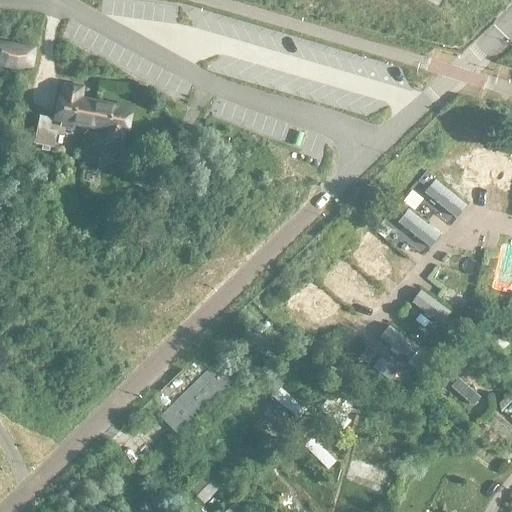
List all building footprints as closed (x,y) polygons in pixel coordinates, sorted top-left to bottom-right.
[(31,68),(35,48),(0,41),(0,65),(2,67),(14,69),(17,69),(31,68)] [(58,117),(91,123),(95,104),(77,100),(79,89),(66,87),(64,98),(62,97),(58,117)] [(354,106),(369,112),(375,95),(359,90),(354,106)] [(95,104),(91,123),(109,126),(106,138),(120,140),(122,128),(124,129),(128,110),(95,104)] [(53,147),(56,131),(48,129),(50,118),(39,116),(33,143),(53,147)] [(85,148),(81,170),(88,171),(89,168),(95,169),(96,164),(99,151),(85,148)] [(436,162),(431,169),(439,174),(444,169),(436,162)] [(149,165),(135,183),(147,192),(161,173),(149,165)] [(426,170),(417,181),(425,187),(433,176),(426,170)] [(399,200),(390,211),(398,217),(406,206),(399,200)] [(407,206),(392,225),(426,250),(440,230),(407,206)] [(371,232),(362,242),(370,249),(379,238),(371,232)] [(380,237),(369,250),(401,276),(412,264),(380,237)] [(466,251),(455,291),(471,295),(481,255),(466,251)] [(342,257),(333,268),(340,274),(349,263),(342,257)] [(443,266),(434,275),(441,280),(450,272),(443,266)] [(303,295),(337,326),(350,312),(316,281),(303,295)] [(433,324),(446,306),(419,287),(407,305),(433,324)] [(287,300),(281,307),(292,316),(298,308),(287,300)] [(405,363),(418,344),(388,322),(374,342),(405,363)] [(416,330),(411,337),(422,344),(427,338),(416,330)] [(370,350),(364,356),(373,363),(377,357),(370,350)] [(177,431),(234,375),(221,361),(163,418),(177,431)] [(440,375),(435,381),(441,385),(446,379),(440,375)] [(334,386),(326,396),(335,402),(342,393),(334,386)] [(504,396),(498,403),(500,411),(509,401),(504,396)] [(482,425),(474,434),(479,438),(487,428),(482,425)] [(312,437),(306,443),(327,465),(333,460),(312,437)] [(376,444),(373,452),(382,455),(385,448),(376,444)] [(388,444),(383,456),(395,461),(400,449),(388,444)] [(297,446),(291,453),(300,461),(306,455),(297,446)] [(208,465),(187,488),(203,504),(225,481),(208,465)] [(445,509),(462,477),(451,471),(433,503),(445,509)]
